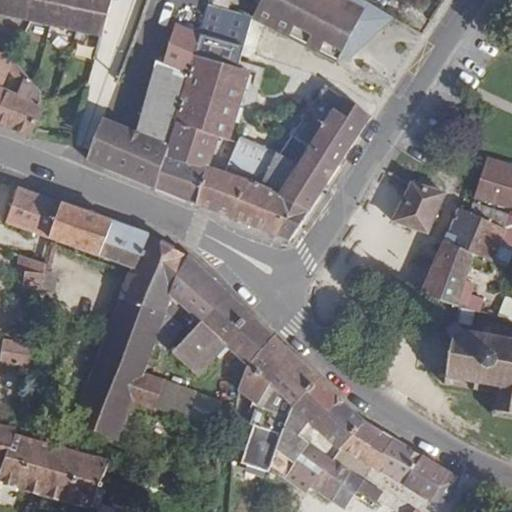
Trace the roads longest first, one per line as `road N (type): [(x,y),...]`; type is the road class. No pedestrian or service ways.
road 1 (tertiary): [(467,0),(306,258),(275,294)]
road 2 (tertiary): [(0,154),(187,226),(275,294)]
road 3 (residential): [(275,294),(292,323),(376,409),(511,484)]
road 4 (unknown): [(0,237),(62,255),(103,280),(78,367)]
